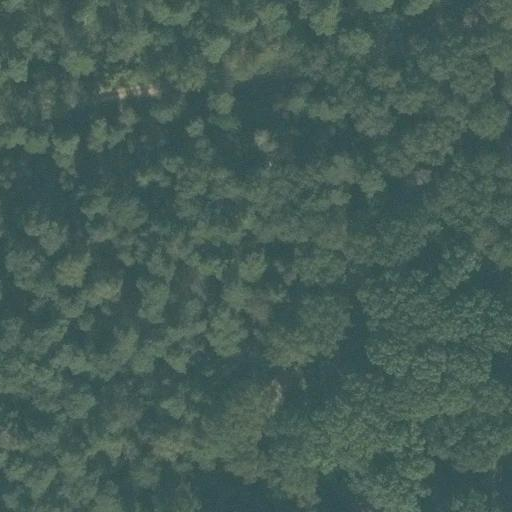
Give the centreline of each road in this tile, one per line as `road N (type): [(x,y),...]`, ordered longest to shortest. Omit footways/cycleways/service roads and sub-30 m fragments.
road 1 (track): [(0,97),(511,23)]
road 2 (track): [(511,24),(239,419)]
road 3 (track): [(239,419),(350,511)]
